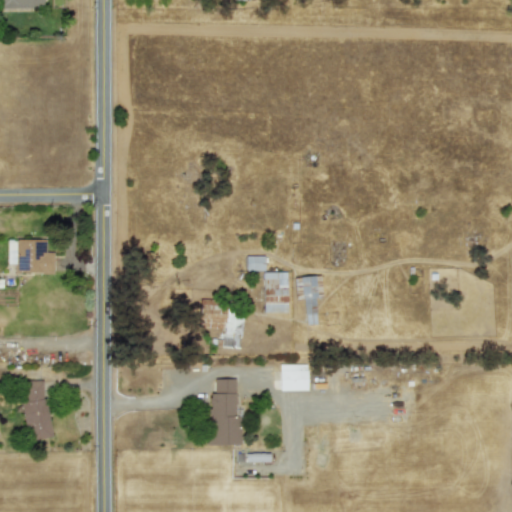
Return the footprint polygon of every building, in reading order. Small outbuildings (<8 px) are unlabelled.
[(0,0),(0,8),(41,8),(41,0),(0,0)] [(5,264),(13,264),(13,273),(52,273),(52,252),(45,252),(45,239),(5,239),(5,264)] [(263,255),(244,255),(244,270),(263,270),(263,255)] [(261,312),(285,312),(285,272),(261,272),(261,312)] [(315,324),(313,296),(320,295),(319,276),(293,277),(294,299),(303,298),(304,324),(315,324)] [(197,327),(221,328),(219,347),(238,348),(241,306),(198,303),(197,327)] [(306,390),(305,365),(278,366),(279,390),(306,390)] [(235,378),(213,379),(213,393),(207,393),(207,427),(204,427),(204,445),(236,444),(235,378)] [(26,441),(50,437),(41,379),(18,382),(26,441)]
